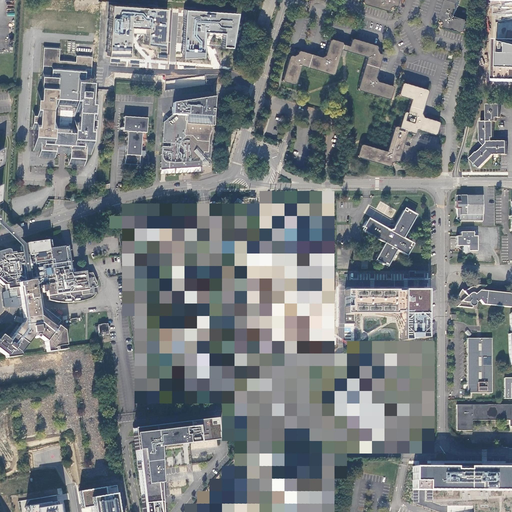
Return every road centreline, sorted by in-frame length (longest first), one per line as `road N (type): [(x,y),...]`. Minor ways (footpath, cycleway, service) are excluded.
road 1 (unclassified): [(441,182),(444,443)]
road 2 (tertiary): [(0,238),(112,200),(233,174)]
road 3 (tertiary): [(242,146),(285,0)]
road 4 (tertiary): [(307,183),(441,182)]
